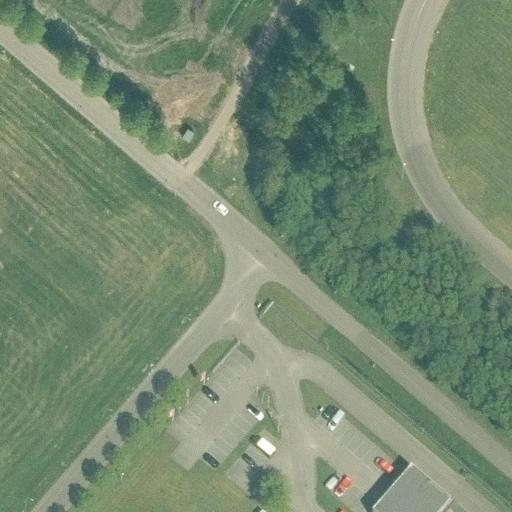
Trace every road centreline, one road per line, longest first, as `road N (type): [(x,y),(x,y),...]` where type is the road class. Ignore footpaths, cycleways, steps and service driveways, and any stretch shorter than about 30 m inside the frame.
road 1 (tertiary): [(261,257),(0,29)]
road 2 (unclassified): [(49,511),(261,257)]
road 3 (tertiary): [(511,470),(261,257)]
